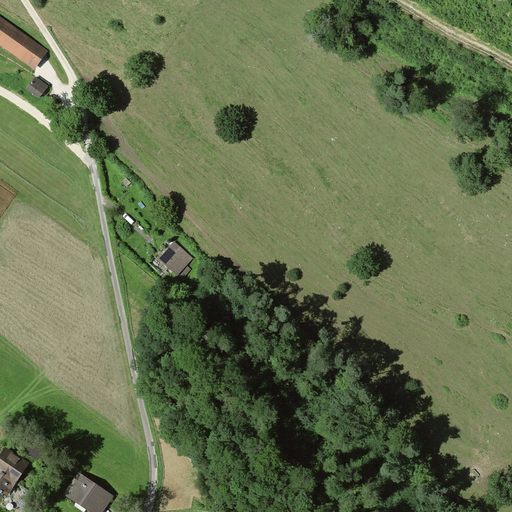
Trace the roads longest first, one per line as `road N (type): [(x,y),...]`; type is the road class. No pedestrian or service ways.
road 1 (residential): [(87,152),(152,453),(147,511)]
road 2 (track): [(26,0),(74,79),(87,152),(0,94)]
road 3 (track): [(399,0),(511,62)]
